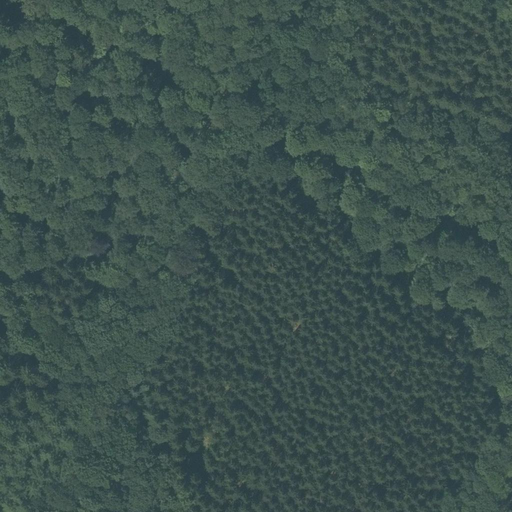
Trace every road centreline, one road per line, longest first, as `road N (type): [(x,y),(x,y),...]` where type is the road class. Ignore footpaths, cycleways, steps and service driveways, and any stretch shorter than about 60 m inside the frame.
road 1 (track): [(511,227),(422,207),(328,149),(245,147)]
road 2 (track): [(245,147),(162,57),(21,0)]
road 3 (track): [(0,99),(101,95),(221,152),(245,147)]
